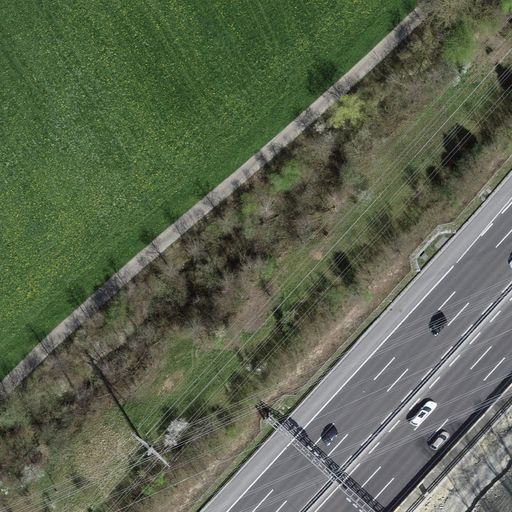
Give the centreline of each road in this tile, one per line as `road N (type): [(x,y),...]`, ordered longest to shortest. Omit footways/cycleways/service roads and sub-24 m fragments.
road 1 (track): [(0,405),(14,383),(448,0)]
road 2 (motorway): [(511,242),(263,511)]
road 3 (motorway): [(351,511),(511,338)]
